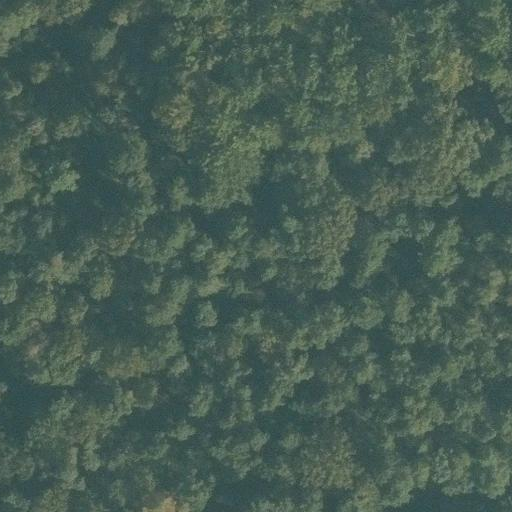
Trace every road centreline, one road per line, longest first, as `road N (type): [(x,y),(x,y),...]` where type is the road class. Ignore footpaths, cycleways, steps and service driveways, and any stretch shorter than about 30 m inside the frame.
road 1 (track): [(79,0),(195,511)]
road 2 (unclassified): [(511,460),(359,511)]
